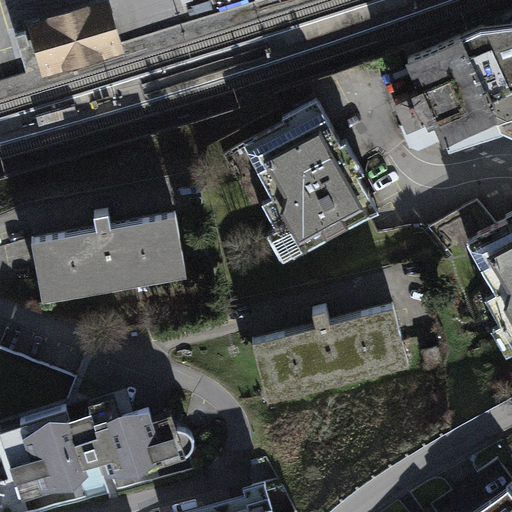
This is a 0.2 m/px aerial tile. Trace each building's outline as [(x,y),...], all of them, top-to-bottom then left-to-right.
[(34,30),(28,32),(42,84),(125,62),(110,9),(69,20),(34,30)] [(511,27),(482,32),(407,66),(444,147),(504,120),(505,122),(511,118),(511,27)] [(382,212),(320,106),(243,151),(305,257),(382,212)] [(176,217),(35,243),(46,302),(187,276),(176,217)] [(511,220),(468,246),(511,320),(511,220)] [(394,307),(253,341),(268,400),(408,366),(394,307)] [(112,401),(0,440),(0,455),(19,511),(47,511),(176,468),(162,428),(145,434),(141,421),(121,428),(112,401)] [(511,511),(511,481),(508,475),(454,511),(511,511)] [(278,511),(273,490),(190,511),(278,511)]
